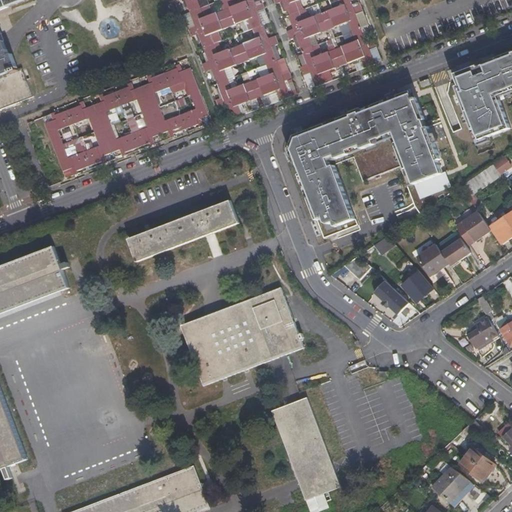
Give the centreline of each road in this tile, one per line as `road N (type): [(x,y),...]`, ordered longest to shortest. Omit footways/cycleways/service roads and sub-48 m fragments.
road 1 (residential): [(257,130),(321,286),(383,337),(398,341),(418,329)]
road 2 (residential): [(257,130),(511,26)]
road 3 (residential): [(22,220),(257,130)]
road 4 (unknown): [(271,168),(112,231),(104,258),(118,280),(139,291)]
